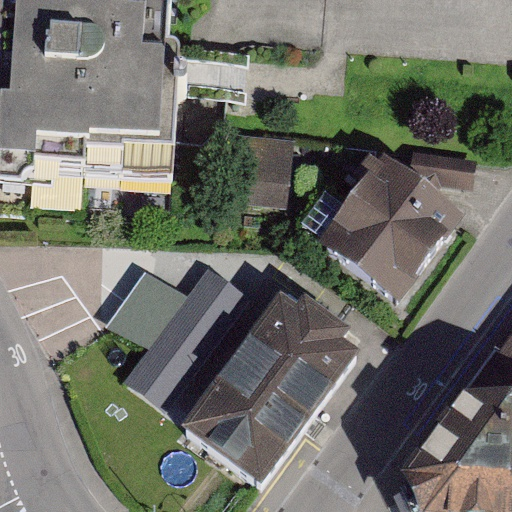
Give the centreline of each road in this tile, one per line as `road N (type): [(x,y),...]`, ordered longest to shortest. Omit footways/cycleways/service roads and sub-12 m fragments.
road 1 (residential): [(511,247),(315,511)]
road 2 (residential): [(64,511),(46,487),(0,355)]
